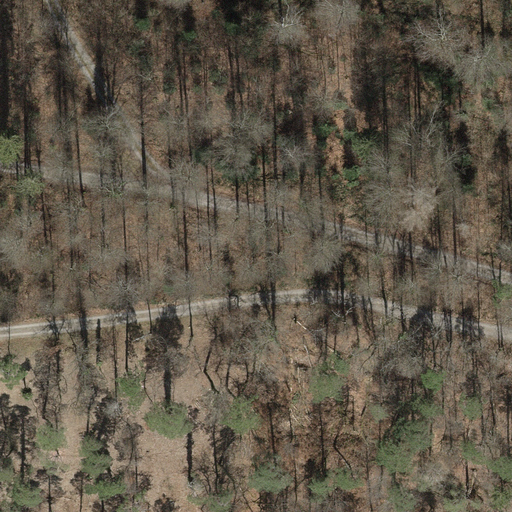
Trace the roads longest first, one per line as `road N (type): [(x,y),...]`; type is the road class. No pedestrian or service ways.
road 1 (track): [(0,161),(176,193),(511,282)]
road 2 (track): [(0,331),(178,304),(317,294),(511,332)]
road 3 (track): [(53,0),(124,129),(176,193)]
